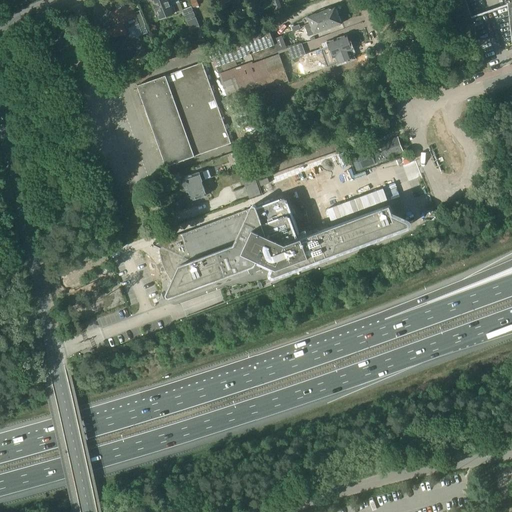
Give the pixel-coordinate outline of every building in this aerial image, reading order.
[(177,3),(175,0),(152,0),(154,4),(157,12),(158,12),(160,19),(173,14),(180,11),(177,3)] [(194,10),(199,8),(195,0),(192,0),(190,1),(194,10)] [(471,17),(490,71),(511,63),(511,0),(505,0),(505,2),(506,5),(471,17)] [(112,23),(96,29),(98,34),(101,41),(105,40),(110,38),(110,39),(111,40),(126,34),(122,24),(125,23),(127,29),(139,24),(140,27),(145,25),(139,11),(134,13),(131,5),(113,12),(111,13),(113,18),(115,22),(112,23)] [(183,10),(191,29),(199,26),(191,7),(183,10)] [(335,7),(307,17),(310,24),(328,17),(329,20),(338,16),(335,7)] [(310,24),(305,26),(308,35),(309,36),(312,35),(313,34),(341,24),(339,16),(338,16),(329,20),(328,17),(310,24)] [(254,61),(277,53),(277,52),(275,47),(269,31),(213,52),(219,67),(222,66),(223,70),(236,65),(235,61),(243,58),(244,62),(252,60),(250,56),(252,55),(254,61)] [(331,50),(349,44),(346,35),(327,42),(329,46),(321,49),(322,52),(324,51),(325,55),(331,52),(331,50)] [(284,43),(275,47),(277,52),(286,48),(284,43)] [(298,57),(306,55),(301,44),(288,48),(292,60),(298,57)] [(309,68),(352,51),(349,44),(331,50),(331,52),(325,55),(324,51),(322,52),(321,49),(306,55),(298,57),(301,66),(304,66),(308,65),(309,68)] [(229,103),(249,95),(289,81),(279,54),(253,64),(252,62),(218,74),(229,103)] [(137,86),(166,167),(231,143),(202,63),(137,86)] [(230,104),(238,124),(252,118),(244,98),(230,104)] [(382,152),(372,156),(375,164),(386,160),(385,158),(403,152),(397,138),(380,144),(382,150),(382,152)] [(348,150),(351,156),(358,153),(356,147),(348,150)] [(231,154),(237,169),(250,164),(245,149),(231,154)] [(256,173),(258,178),(273,173),(271,167),(256,173)] [(201,181),(205,180),(202,171),(181,179),(184,187),(185,187),(201,181)] [(260,184),(268,181),(266,176),(258,180),(260,184)] [(206,194),(201,181),(185,187),(187,195),(188,195),(190,200),(206,194)] [(256,183),(245,187),(249,197),(260,192),(259,189),(256,183)] [(397,213),(393,212),(389,201),(285,242),(285,243),(266,235),(267,233),(256,205),(255,204),(254,203),(252,204),(251,204),(251,205),(250,206),(225,216),(224,214),(197,225),(198,227),(182,233),(163,240),(162,238),(155,240),(154,241),(153,242),(153,243),(154,244),(154,245),(159,247),(160,250),(160,253),(161,257),(162,260),(162,262),(163,263),(164,266),(165,269),(167,272),(169,275),(170,278),(172,280),(167,292),(167,294),(168,295),(169,296),(170,296),(171,296),(254,264),(255,263),(258,257),(274,264),(272,270),(271,272),(272,273),(274,274),(275,274),(408,222),(409,221),(409,220),(409,218),(408,217),(397,212),(397,213)]
